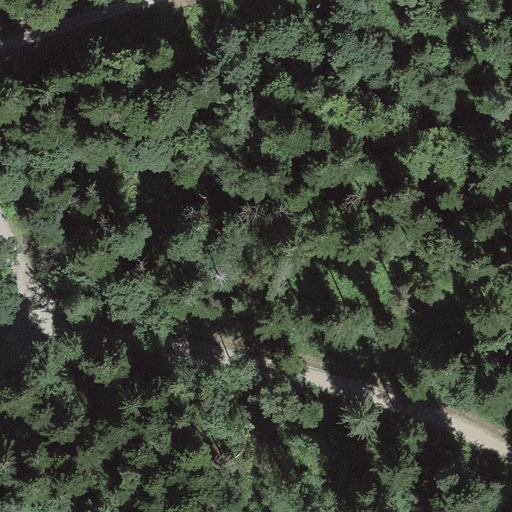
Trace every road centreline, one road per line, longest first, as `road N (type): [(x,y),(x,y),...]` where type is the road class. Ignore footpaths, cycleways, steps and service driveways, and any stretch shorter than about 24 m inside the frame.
road 1 (track): [(511,454),(432,410),(59,338)]
road 2 (track): [(0,376),(59,338),(0,225)]
road 3 (track): [(166,0),(0,53)]
